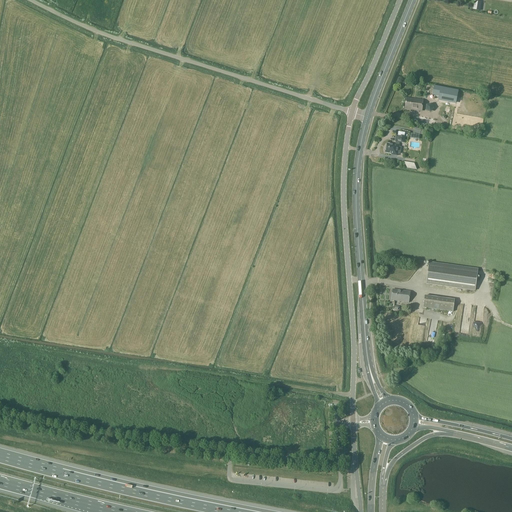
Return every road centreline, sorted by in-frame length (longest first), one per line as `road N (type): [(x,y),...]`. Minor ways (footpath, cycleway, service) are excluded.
road 1 (unclassified): [(361,511),(343,197),(352,112)]
road 2 (unclassified): [(352,112),(98,32),(30,0)]
road 3 (track): [(333,392),(43,344),(0,349)]
road 4 (primary): [(384,403),(365,346),(357,231),(367,116)]
road 5 (motorway): [(240,511),(0,455)]
road 6 (track): [(0,417),(234,455)]
road 7 (primary): [(367,116),(412,0)]
road 8 (motorway): [(0,480),(118,511)]
road 9 (unclassified): [(352,112),(399,0)]
